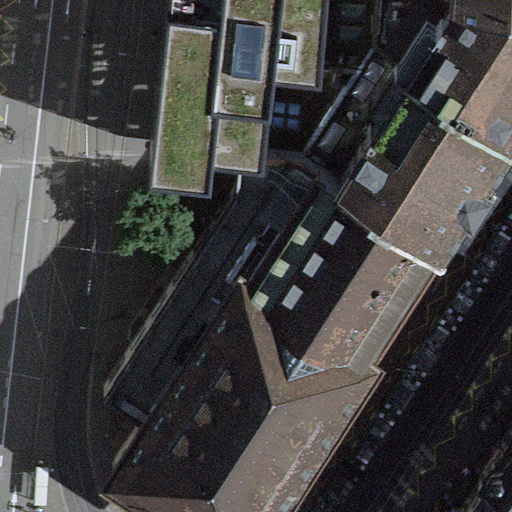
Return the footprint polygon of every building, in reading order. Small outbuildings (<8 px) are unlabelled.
[(194,152),(238,156),(240,139),(269,143),(302,146),(358,61),(324,59),(327,0),(169,0),(157,149),(194,152)] [(358,61),(373,38),(376,0),(327,0),(324,59),(358,61)] [(511,0),(376,0),(373,38),(511,128),(511,0)] [(358,61),(302,146),(442,238),(467,199),(511,130),(511,128),(373,38),(358,61)] [(145,411),(113,460),(192,511),(262,511),(312,436),(442,238),(302,146),(269,143),(240,139),(238,156),(235,183),(104,384),(145,411)] [(484,466),(511,481),(511,422),(503,436),(484,466)] [(511,511),(511,481),(484,466),(482,468),(480,472),(454,511),(511,511)]
